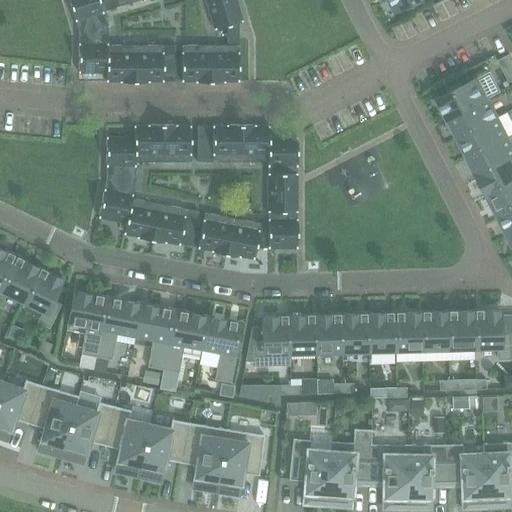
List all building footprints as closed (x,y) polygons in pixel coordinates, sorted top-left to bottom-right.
[(108,28),(103,12),(101,12),(97,0),(68,0),(78,33),(108,28)] [(128,4),(127,0),(97,0),(101,12),(103,12),(128,4)] [(242,22),(235,0),(205,0),(214,30),(227,27),(239,23),(242,22)] [(387,0),(393,11),(404,6),(406,10),(419,3),(417,0),(387,0)] [(227,27),(227,35),(239,35),(239,23),(227,27)] [(78,33),(78,40),(78,73),(106,73),(108,73),(108,46),(108,28),(78,33)] [(227,35),(227,46),(239,46),(239,35),(227,35)] [(120,83),(135,83),(134,46),(108,46),(108,73),(106,73),(106,82),(120,82),(120,83)] [(163,64),(163,55),(163,46),(134,46),(135,83),(149,83),(149,82),(163,82),(163,73),(163,64)] [(163,46),(163,55),(175,55),(175,46),(163,46)] [(195,83),(210,83),(210,46),(181,46),(181,82),(195,82),(195,83)] [(210,46),(210,83),(225,83),(225,82),(239,82),(239,46),(227,46),(210,46)] [(175,55),(163,55),(163,64),(175,64),(175,55)] [(509,83),(511,82),(511,81),(511,60),(509,55),(498,61),(509,83)] [(175,64),(163,64),(163,73),(175,73),(175,64)] [(163,73),(163,82),(175,82),(175,73),(163,73)] [(438,99),(448,119),(487,99),(477,79),(462,87),(460,82),(447,89),(449,93),(438,99)] [(497,118),(487,99),(448,119),(458,138),(497,118)] [(507,138),(497,118),(458,138),(468,157),(507,138)] [(162,163),(162,125),(147,125),(147,126),(134,126),(134,138),(134,163),(135,163),(162,163)] [(177,125),(162,125),(162,163),(191,163),(191,126),(177,126),(177,125)] [(212,148),(212,155),(212,163),(241,163),(241,125),(226,125),(226,126),(212,126),(212,133),(212,141),(212,148)] [(269,163),(269,138),(269,126),(256,126),(256,125),(241,125),(241,163),(268,163),(269,163)] [(106,137),(106,171),(106,178),(135,181),(135,163),(134,163),(134,138),(106,137)] [(268,174),(297,174),(297,138),(269,138),(269,163),(268,163),(268,174)] [(511,159),(511,147),(507,138),(468,157),(478,177),(511,159)] [(511,183),(511,159),(478,177),(488,196),(511,183)] [(268,212),(297,212),(297,174),(268,174),(268,212)] [(98,218),(126,223),(130,199),(132,199),(135,181),(106,178),(98,218)] [(511,207),(511,183),(488,196),(498,215),(511,207)] [(137,238),(151,241),(158,204),(132,199),(130,199),(126,223),(123,235),(137,237),(137,238)] [(183,228),(184,219),(186,210),(158,204),(151,241),(166,244),(166,243),(179,245),(181,237),(183,228)] [(511,231),(511,207),(498,215),(508,234),(511,231)] [(186,210),(184,219),(197,221),(198,212),(186,210)] [(268,239),(268,249),(297,249),(297,212),(268,212),(268,224),(268,239)] [(225,255),(232,218),(204,213),(197,249),(211,251),(211,252),(225,255)] [(260,224),(232,218),(225,255),(240,258),(240,257),(254,259),(256,249),(258,239),(260,224)] [(184,219),(183,228),(195,230),(197,221),(184,219)] [(268,224),(260,224),(258,239),(268,239),(268,224)] [(0,243),(5,246),(10,232),(0,228),(0,243)] [(183,228),(181,237),(193,239),(195,230),(183,228)] [(181,237),(179,245),(192,248),(193,239),(181,237)] [(258,239),(256,249),(268,249),(268,239),(258,239)] [(0,287),(15,257),(0,249),(0,287)] [(39,269),(15,257),(0,287),(0,290),(22,302),(39,269)] [(63,281),(39,269),(22,302),(43,312),(38,323),(48,328),(50,323),(51,324),(60,305),(53,302),(63,281)] [(81,355),(96,358),(107,299),(73,292),(67,323),(86,326),(81,355)] [(141,305),(107,299),(96,358),(112,361),(117,332),(135,336),(141,305)] [(174,311),(141,305),(135,336),(153,339),(147,368),(163,371),(174,311)] [(208,318),(174,311),(163,371),(179,374),(184,345),(202,349),(208,318)] [(476,311),(473,312),(474,348),(498,348),(498,359),(509,359),(509,354),(511,354),(511,333),(501,334),(501,315),(501,311),(482,311),(476,311)] [(448,349),(447,312),(420,313),(421,350),(448,349)] [(474,348),(473,312),(447,312),(448,349),(474,348)] [(421,350),(420,313),(394,314),(395,351),(421,350)] [(369,351),(368,314),(341,315),(342,352),(369,351)] [(395,351),(394,314),(368,314),(369,351),(395,351)] [(342,352),(341,315),(315,316),(316,353),(342,352)] [(316,353),(315,316),(289,317),(290,353),(316,353)] [(290,353),(289,317),(261,317),(262,341),(254,341),(255,361),(255,366),(289,365),(289,353),(290,353)] [(242,324),(208,318),(202,349),(219,352),(214,380),(231,384),(242,324)] [(39,351),(49,354),(52,345),(42,341),(39,351)] [(317,373),(317,388),(332,388),(332,374),(317,373)] [(475,380),(449,381),(450,391),(475,390),(475,380)] [(475,390),(486,390),(486,380),(475,380),(475,390)] [(23,389),(2,383),(0,389),(0,427),(11,432),(15,420),(29,425),(42,386),(26,381),(23,389)] [(450,391),(449,381),(439,381),(439,391),(450,391)] [(354,383),(343,384),(344,394),(354,393),(354,383)] [(344,394),(343,384),(333,384),(333,394),(344,394)] [(291,395),(291,385),(280,385),(281,395),(291,395)] [(301,385),(291,385),(291,395),(301,395),(301,385)] [(79,397),(42,386),(29,425),(44,429),(40,441),(63,448),(75,405),(76,406),(79,397)] [(397,398),(396,388),(386,388),(386,399),(397,398)] [(407,388),(396,388),(397,398),(407,398),(407,388)] [(500,390),(501,407),(511,406),(511,390),(500,390)] [(468,397),(452,397),(452,409),(468,408),(468,397)] [(90,442),(104,447),(115,407),(99,403),(96,411),(76,406),(75,405),(63,448),(86,454),(90,442)] [(131,411),(115,407),(104,447),(119,450),(117,462),(140,467),(150,424),(129,420),(131,411)] [(181,463),(188,424),(172,420),(170,429),(150,424),(140,467),(163,473),(166,460),(181,463)] [(226,430),(188,424),(181,463),(196,466),(194,479),(217,482),(226,430)] [(264,436),(226,430),(217,482),(241,486),(243,474),(259,476),(264,436)] [(331,442),(328,496),(352,498),(353,485),(368,486),(371,445),(371,431),(354,430),(354,444),(331,442)] [(304,494),(305,494),(328,496),(331,442),(330,452),(310,450),(310,441),(293,440),(289,480),(305,482),(304,494)] [(511,443),(506,444),(483,445),(483,454),(486,498),(510,497),(509,484),(511,484),(511,443)] [(383,499),(407,499),(408,446),(385,445),(371,445),(368,486),(383,486),(383,499)] [(408,446),(407,499),(431,499),(431,487),(446,487),(446,446),(436,446),(408,446)] [(462,486),(462,499),(486,498),(483,454),(463,455),(462,446),(446,446),(446,487),(462,486)]
